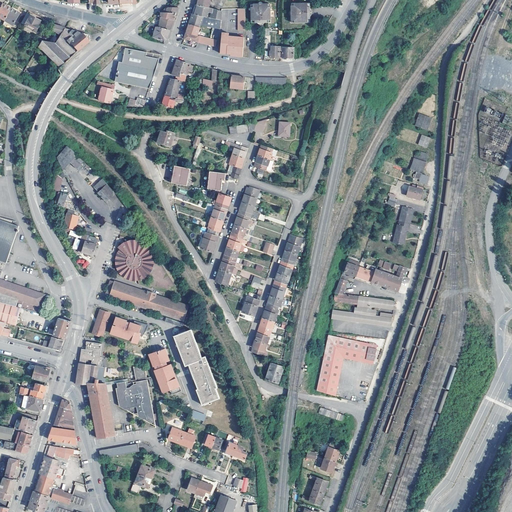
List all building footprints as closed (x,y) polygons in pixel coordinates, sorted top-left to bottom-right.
[(311,11),(311,6),(308,6),(308,2),(294,3),(294,6),(291,6),(291,20),(294,20),(294,23),(308,22),(308,19),(311,19),(311,15),(309,15),(309,11),(311,11)] [(0,16),(5,20),(12,8),(4,3),(3,5),(0,3),(0,16)] [(271,20),(270,6),(268,7),(268,3),(253,4),(253,7),(250,7),(251,20),(255,20),(255,22),(259,22),(259,20),(263,20),(263,22),(266,22),(266,20),(271,20)] [(189,22),(201,24),(221,29),(222,11),(209,7),(197,4),(196,4),(195,6),(189,22)] [(12,8),(5,20),(14,24),(20,13),(12,8)] [(26,15),(22,22),(22,23),(36,31),(40,25),(39,24),(41,20),(27,12),(26,15)] [(160,26),(171,30),(172,25),(174,19),(161,16),(160,21),(160,26)] [(189,24),(186,32),(198,35),(201,24),(189,22),(189,24)] [(61,34),(65,27),(55,24),(53,24),(51,28),(61,34)] [(167,39),(171,30),(160,26),(158,26),(156,26),(153,35),(153,36),(165,40),(167,39)] [(79,31),(65,27),(61,34),(57,42),(43,40),(39,46),(54,61),(60,68),(76,52),(90,40),(90,35),(89,34),(84,32),(83,34),(80,31),(79,31)] [(198,35),(186,32),(184,38),(216,46),(218,39),(198,35)] [(223,32),(221,53),(230,54),(232,54),(232,55),(240,56),(240,55),(244,55),(245,37),(230,36),(230,33),(223,32)] [(280,46),(272,46),(272,51),(270,50),(270,56),(280,57),(280,51),(282,51),(282,47),(280,47),(280,46)] [(295,47),(282,46),(282,57),(288,57),(294,57),(295,47)] [(150,88),(160,59),(146,56),(147,52),(126,48),(123,62),(120,62),(116,82),(150,88)] [(180,60),(177,59),(173,72),(172,74),(180,75),(181,72),(186,73),(187,74),(188,71),(194,73),(196,65),(180,60)] [(242,76),(232,75),(231,87),(246,89),(247,82),(244,81),(244,76),(242,76)] [(171,95),(176,96),(184,98),(184,94),(178,93),(180,79),(171,78),(166,92),(165,94),(171,95)] [(115,85),(98,81),(98,84),(102,85),(99,100),(111,103),(115,85)] [(170,98),(171,95),(165,94),(162,103),(173,107),(175,101),(175,100),(170,98)] [(418,113),(416,118),(429,122),(430,117),(418,113)] [(427,129),(429,122),(416,118),(414,124),(427,129)] [(290,123),(279,122),(279,136),(290,136),(290,123)] [(249,124),(250,132),(254,133),(255,131),(257,123),(249,124)] [(257,123),(255,131),(263,133),(265,126),(257,123)] [(230,135),(238,134),(237,126),(229,127),(230,135)] [(176,133),(168,131),(168,133),(163,131),(159,142),(172,147),(176,133)] [(430,136),(421,133),(418,143),(427,146),(430,136)] [(236,149),(234,154),(245,158),(247,153),(249,149),(237,145),(236,149)] [(259,156),(271,160),(272,155),(276,157),(278,150),(262,145),(261,150),(259,156)] [(86,161),(68,146),(58,158),(64,171),(72,162),(79,169),(86,161)] [(414,157),(426,161),(429,153),(421,150),(420,154),(416,153),(414,157)] [(231,164),(236,166),(242,168),(243,166),(245,158),(234,154),(231,164)] [(267,170),(271,160),(259,156),(257,162),(256,166),(267,170)] [(426,161),(414,157),(411,168),(423,172),(426,161)] [(228,170),(233,173),(236,166),(231,164),(228,170)] [(190,169),(174,166),(173,174),(171,182),(187,186),(190,169)] [(238,179),(242,168),(236,166),(233,173),(232,177),(238,179)] [(63,178),(65,177),(67,177),(62,167),(57,173),(55,190),(61,192),(63,178)] [(225,180),(225,172),(210,171),(208,189),(221,191),(222,181),(222,179),(225,180)] [(419,181),(427,183),(429,175),(422,172),(419,181)] [(115,193),(103,180),(95,187),(100,192),(99,193),(108,203),(114,197),(115,193)] [(425,187),(418,185),(417,188),(410,186),(408,196),(421,199),(425,187)] [(246,196),(244,202),(255,206),(260,190),(252,187),(251,187),(250,191),(247,191),(246,196)] [(69,195),(60,192),(56,203),(59,203),(59,204),(64,206),(64,207),(69,209),(76,211),(73,204),(66,201),(66,200),(72,201),(69,195)] [(217,206),(228,209),(230,204),(232,198),(221,194),(218,201),(217,206)] [(397,200),(389,197),(387,205),(394,207),(396,203),(397,200)] [(240,213),(251,217),(259,220),(260,215),(253,212),(255,206),(244,202),(242,208),(240,213)] [(226,214),(228,209),(217,206),(213,217),(224,221),(226,214)] [(400,221),(410,224),(414,209),(404,206),(400,221)] [(81,221),(78,220),(79,216),(75,215),(76,211),(69,209),(68,213),(64,227),(76,230),(77,224),(80,225),(81,221)] [(236,224),(247,228),(248,225),(252,226),(254,221),(250,220),(251,217),(240,213),(238,218),(236,224)] [(0,259),(1,260),(8,262),(18,232),(19,232),(20,230),(19,230),(20,227),(14,224),(15,221),(1,217),(0,217),(0,259)] [(209,228),(216,231),(220,232),(221,230),(224,221),(213,217),(209,228)] [(410,224),(400,221),(399,224),(398,224),(393,242),(403,245),(407,230),(408,230),(410,224)] [(234,231),(232,236),(243,240),(247,228),(236,224),(234,231)] [(90,236),(91,233),(92,233),(93,229),(86,227),(84,234),(88,235),(90,236)] [(215,235),(216,231),(209,228),(208,233),(207,233),(202,248),(214,252),(219,236),(215,235)] [(99,239),(90,236),(88,235),(83,252),(87,253),(85,254),(87,257),(88,256),(90,256),(89,254),(94,255),(99,239)] [(289,244),(287,250),(298,254),(303,239),(292,235),(289,244)] [(230,241),(228,247),(239,251),(243,240),(232,236),(230,241)] [(116,265),(117,267),(118,270),(123,273),(124,271),(128,275),(131,276),(134,277),(138,278),(139,280),(142,278),(145,278),(144,276),(146,274),(148,271),(150,268),(152,262),(153,262),(153,257),(151,252),(149,250),(146,248),(150,245),(144,242),(138,240),(131,240),(125,242),(119,246),(120,248),(118,251),(117,253),(116,258),(116,265)] [(243,240),(239,251),(244,252),(247,241),(243,240)] [(236,262),(239,251),(228,247),(226,253),(225,258),(236,262)] [(294,265),(298,254),(287,250),(285,257),(283,262),(294,265)] [(87,268),(89,261),(78,258),(77,262),(82,264),(81,267),(87,268)] [(234,267),(236,262),(225,258),(223,264),(221,270),(232,273),(235,275),(236,275),(238,269),(234,267)] [(393,263),(386,261),(384,267),(391,269),(393,263)] [(290,277),(294,265),(283,262),(281,267),(279,273),(290,277)] [(356,276),(359,267),(347,262),(341,279),(348,281),(349,277),(345,275),(346,273),(356,276)] [(377,269),(378,268),(368,264),(367,268),(365,267),(365,269),(359,267),(356,276),(372,282),(377,269)] [(377,269),(372,282),(399,291),(407,268),(398,265),(396,264),(394,269),(399,271),(397,276),(383,271),(383,269),(381,268),(380,270),(377,269)] [(232,273),(221,270),(219,275),(217,281),(228,285),(232,273)] [(277,279),(275,284),(287,288),(290,277),(279,273),(277,279)] [(1,280),(0,279),(0,292),(42,307),(46,295),(1,280)] [(343,294),(348,281),(341,279),(336,293),(343,294)] [(135,304),(134,308),(138,310),(139,306),(144,307),(146,303),(153,305),(151,310),(184,321),(184,320),(189,322),(193,308),(189,307),(189,306),(157,296),(157,294),(149,291),(149,293),(116,282),(112,281),(107,294),(112,296),(111,297),(135,304)] [(287,288),(275,284),(274,289),(272,296),(283,299),(287,288)] [(370,298),(367,297),(343,294),(336,293),(335,296),(335,301),(359,304),(358,308),(356,308),(355,313),(334,310),(333,318),(391,326),(392,325),(393,314),(381,313),(381,317),(379,316),(379,312),(372,311),(372,306),(394,309),(395,301),(370,298)] [(262,296),(258,295),(257,299),(249,296),(243,312),(255,316),(262,296)] [(283,299),(272,296),(269,302),(268,307),(279,311),(283,299)] [(0,302),(0,321),(6,323),(17,326),(22,308),(0,302)] [(279,311),(268,307),(266,312),(264,318),(275,322),(277,316),(279,311)] [(111,313),(102,310),(98,322),(94,334),(103,337),(111,313)] [(142,334),(145,335),(149,325),(136,321),(135,324),(128,322),(129,320),(117,317),(115,324),(117,325),(117,327),(114,326),(112,333),(134,340),(133,342),(139,343),(142,334)] [(72,321),(60,318),(54,336),(66,339),(72,323),(72,321)] [(184,328),(185,324),(168,318),(167,322),(184,328)] [(262,324),(260,329),(271,333),(275,322),(264,318),(262,324)] [(5,329),(6,323),(0,321),(0,334),(10,337),(11,331),(5,329)] [(256,341),(268,345),(270,338),(273,340),(275,335),(271,334),(271,333),(260,329),(258,334),(256,341)] [(193,330),(174,336),(185,366),(189,365),(198,389),(197,389),(203,405),(220,398),(216,389),(218,388),(208,363),(205,364),(193,332),(193,330)] [(378,346),(330,336),(317,391),(335,396),(344,358),(374,364),(378,346)] [(64,340),(53,337),(51,343),(46,341),(45,346),(61,350),(62,345),(64,340)] [(264,356),(268,345),(256,341),(254,347),(252,352),(264,356)] [(89,383),(104,384),(104,382),(104,379),(107,380),(107,379),(111,379),(112,377),(119,378),(120,373),(121,370),(104,367),(104,366),(102,365),(104,358),(102,358),(104,344),(88,342),(88,345),(89,345),(89,350),(83,349),(81,358),(79,376),(77,384),(89,384),(89,383)] [(168,365),(167,362),(171,361),(166,349),(159,351),(160,354),(158,355),(157,352),(149,355),(154,367),(155,367),(156,370),(155,370),(164,393),(171,390),(173,395),(182,392),(177,379),(175,380),(173,376),(176,375),(172,364),(168,365)] [(279,383),(284,367),(278,365),(272,363),(267,379),(279,383)] [(51,368),(36,364),(32,378),(47,382),(51,368)] [(127,383),(127,382),(127,380),(118,382),(118,387),(117,387),(120,406),(129,411),(131,409),(135,411),(134,414),(157,428),(155,420),(154,415),(146,370),(135,368),(137,380),(127,383)] [(104,384),(89,383),(89,384),(91,395),(94,413),(99,438),(116,435),(107,384),(104,384)] [(38,384),(35,390),(46,393),(46,391),(48,386),(38,384)] [(32,394),(31,396),(44,399),(46,393),(35,390),(22,387),(22,390),(20,389),(20,391),(21,391),(21,394),(27,395),(28,395),(29,394),(32,394)] [(45,399),(44,399),(31,396),(28,395),(27,395),(24,407),(42,411),(45,399)] [(72,402),(64,400),(60,413),(56,425),(76,428),(75,423),(65,420),(66,416),(68,417),(67,419),(74,421),(72,406),(72,402)] [(210,421),(193,414),(191,419),(208,426),(210,421)] [(39,421),(26,417),(24,418),(24,420),(19,419),(16,428),(35,433),(37,427),(38,422),(39,421)] [(15,429),(0,425),(0,438),(12,441),(15,429)] [(76,431),(54,427),(52,433),(50,439),(78,444),(76,431)] [(169,439),(181,444),(185,432),(174,428),(169,439)] [(185,432),(181,444),(193,448),(197,436),(194,435),(195,430),(190,428),(188,433),(185,432)] [(24,433),(19,444),(30,447),(31,443),(34,436),(24,433)] [(213,447),(216,438),(213,436),(209,435),(206,445),(210,446),(213,447)] [(216,438),(213,447),(216,448),(223,451),(227,441),(216,438)] [(30,447),(19,444),(16,443),(10,441),(6,441),(4,448),(28,454),(29,449),(30,447)] [(234,455),(237,445),(230,443),(227,452),(234,455)] [(326,458),(337,461),(343,444),(331,443),(326,458)] [(139,444),(131,445),(132,453),(140,451),(139,444)] [(132,453),(131,445),(120,447),(121,455),(132,453)] [(244,448),(237,445),(234,455),(246,459),(248,453),(244,451),(245,450),(243,450),(244,448)] [(44,465),(41,473),(57,478),(62,462),(54,459),(54,456),(55,457),(56,452),(58,452),(57,455),(69,459),(71,454),(74,455),(75,450),(52,446),(48,457),(47,457),(44,465)] [(115,456),(114,448),(101,451),(102,458),(115,456)] [(21,461),(11,458),(7,477),(14,479),(17,467),(19,467),(21,461)] [(337,461),(326,458),(325,461),(323,460),(322,462),(324,463),(322,468),(333,472),(337,461)] [(140,475),(153,479),(156,470),(143,465),(140,475)] [(43,511),(45,511),(46,511),(50,497),(53,488),(55,484),(57,478),(41,473),(40,477),(38,481),(32,500),(30,507),(43,511)] [(153,479),(140,475),(138,478),(136,485),(135,484),(132,492),(140,494),(143,485),(150,487),(153,479)] [(314,490),(325,493),(329,482),(312,475),(311,479),(318,481),(314,490)] [(18,480),(14,479),(7,477),(5,477),(1,491),(13,494),(14,491),(18,480)] [(189,490),(196,493),(201,481),(193,478),(189,490)] [(243,480),(236,478),(233,485),(234,486),(241,488),(243,480)] [(201,481),(196,493),(204,496),(205,492),(207,493),(207,491),(211,493),(214,486),(201,481)] [(70,504),(71,502),(73,495),(56,489),(53,498),(60,500),(70,504)] [(321,505),(325,493),(314,490),(311,499),(304,496),(303,499),(321,505)] [(13,495),(13,494),(1,491),(0,492),(0,497),(11,500),(13,495)] [(86,500),(73,495),(71,502),(84,506),(86,500)] [(232,511),(237,501),(222,495),(215,511),(232,511)] [(53,498),(50,497),(46,511),(49,511),(50,511),(51,511),(56,511),(57,508),(60,500),(53,498)]
